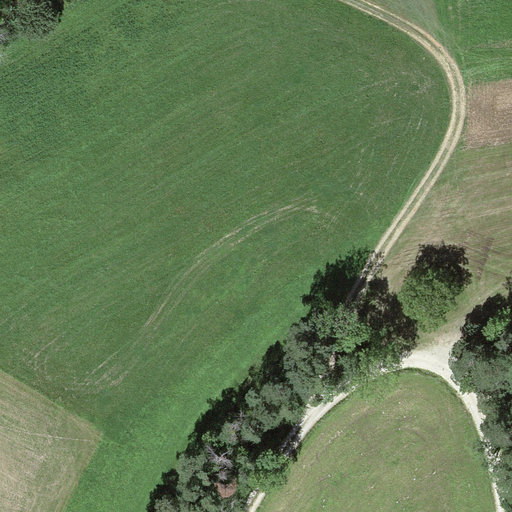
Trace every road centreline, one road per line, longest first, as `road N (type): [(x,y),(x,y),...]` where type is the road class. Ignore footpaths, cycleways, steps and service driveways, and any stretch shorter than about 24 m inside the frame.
road 1 (track): [(320,406),(327,344),(353,284),(441,155),(456,113),(456,88),(434,49),(341,0)]
road 2 (track): [(244,511),(320,406),(360,372),(412,358),(446,367),(476,402),(501,511)]
